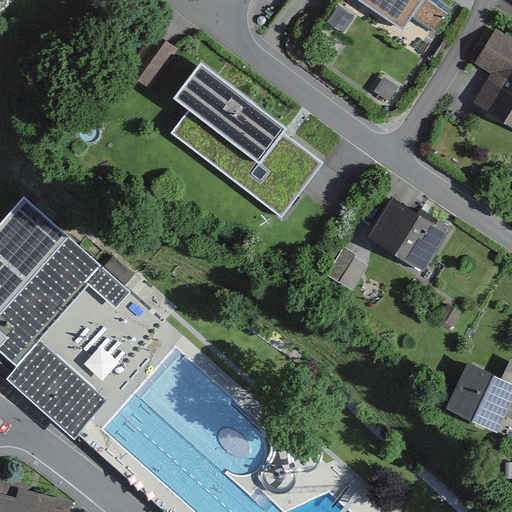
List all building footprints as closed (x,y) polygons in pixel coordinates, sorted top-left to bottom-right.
[(416,0),(370,0),(402,20),(416,0)] [(511,42),(493,31),(471,65),(491,78),(475,103),(511,126),(511,42)] [(150,37),(121,74),(145,93),(174,55),(150,37)] [(177,94),(198,111),(181,131),(284,213),(324,163),(287,133),(201,64),(177,94)] [(392,194),(364,237),(420,274),(448,231),(392,194)] [(23,199),(0,221),(0,356),(15,370),(4,383),(75,440),(105,400),(38,342),(86,284),(115,310),(130,296),(23,199)] [(496,377),(461,361),(439,409),(493,434),(503,414),(511,417),(511,362),(505,359),(496,377)] [(21,479),(0,474),(0,511),(51,511),(55,498),(19,490),(21,479)]
